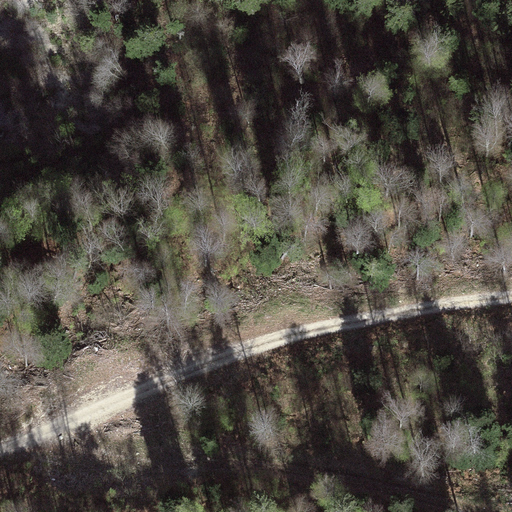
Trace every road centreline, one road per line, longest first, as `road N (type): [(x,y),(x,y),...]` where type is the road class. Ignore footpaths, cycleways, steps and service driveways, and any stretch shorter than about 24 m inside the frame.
road 1 (track): [(511,295),(265,341),(0,449)]
road 2 (track): [(41,432),(129,458),(239,462),(353,479),(482,511)]
